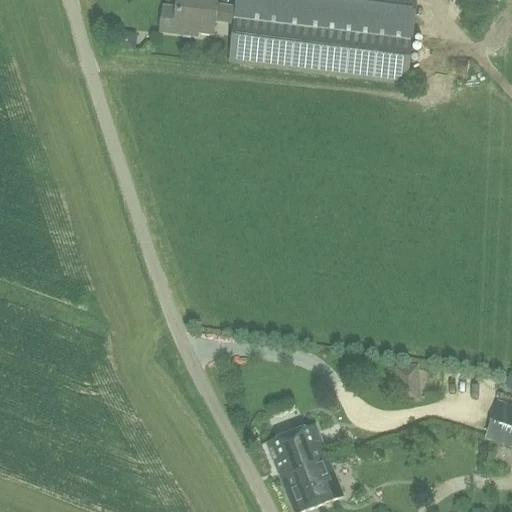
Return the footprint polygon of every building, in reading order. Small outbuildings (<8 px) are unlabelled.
[(213,36),(215,21),(217,7),(217,0),(178,0),(177,10),(164,8),(161,33),(198,38),(198,34),(213,36)] [(217,7),(215,21),(235,24),(234,32),(229,63),(229,65),(408,87),(408,84),(411,53),(417,0),(237,0),(237,10),(217,7)] [(141,35),(146,20),(137,17),(132,32),(141,35)] [(511,448),(511,446),(511,405),(497,400),(484,439),(511,448)] [(266,442),(281,481),(331,463),(316,424),(266,442)] [(331,463),(281,481),(293,511),(309,511),(345,499),(331,463)]
